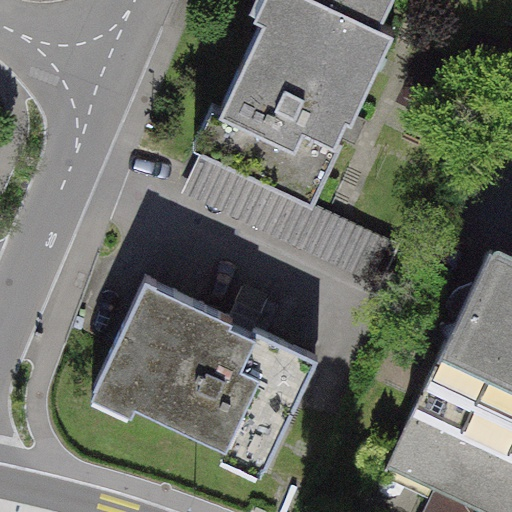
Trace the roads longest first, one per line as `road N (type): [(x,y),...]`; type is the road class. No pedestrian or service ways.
road 1 (residential): [(110,66),(0,341)]
road 2 (residential): [(0,15),(110,66)]
